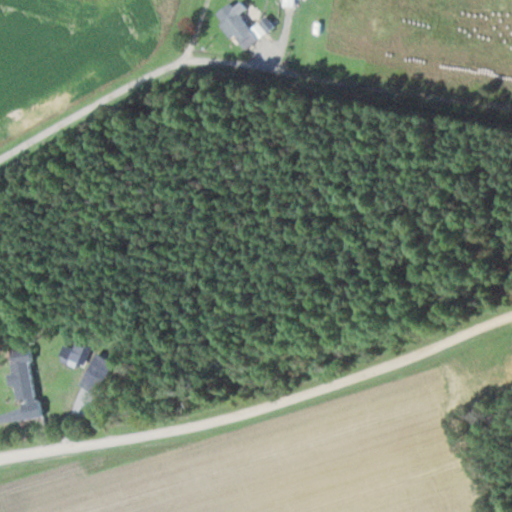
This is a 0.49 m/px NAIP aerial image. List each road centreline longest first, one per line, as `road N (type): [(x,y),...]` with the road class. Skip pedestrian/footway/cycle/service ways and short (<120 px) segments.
road 1 (residential): [(0,158),(170,66),(201,59),(511,107)]
road 2 (residential): [(0,460),(261,410),(511,314)]
